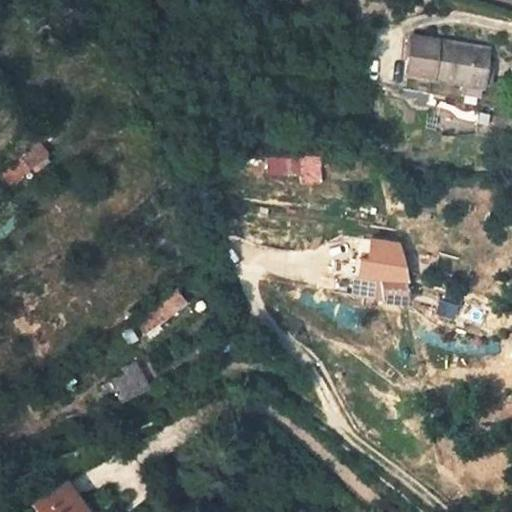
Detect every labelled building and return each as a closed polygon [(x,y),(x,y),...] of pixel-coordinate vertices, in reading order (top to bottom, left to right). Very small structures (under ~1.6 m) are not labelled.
[(409,44),(405,83),(435,86),(490,92),(493,54),(438,48),(409,44)] [(37,138),(4,165),(17,182),(51,155),(37,138)] [(324,169),(273,168),(273,183),(325,184),(324,169)] [(405,282),(370,275),(364,309),(411,320),(405,282)] [(182,299),(138,327),(148,344),(193,316),(182,299)] [(123,413),(153,395),(143,378),(112,397),(123,413)] [(76,511),(62,491),(31,511),(76,511)]
